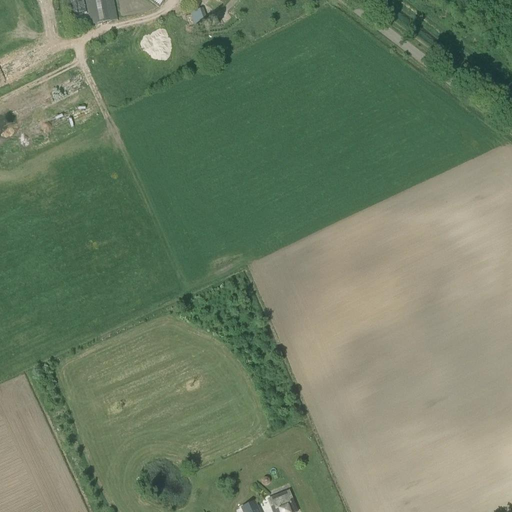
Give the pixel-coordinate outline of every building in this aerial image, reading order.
[(113,0),(84,0),(90,26),(117,20),(113,0)] [(146,0),(158,9),(165,0),(146,0)] [(190,14),(195,27),(207,22),(203,9),(190,14)] [(245,473),(233,476),(237,489),(249,486),(245,473)] [(267,499),(272,511),(297,511),(289,490),(267,499)]
